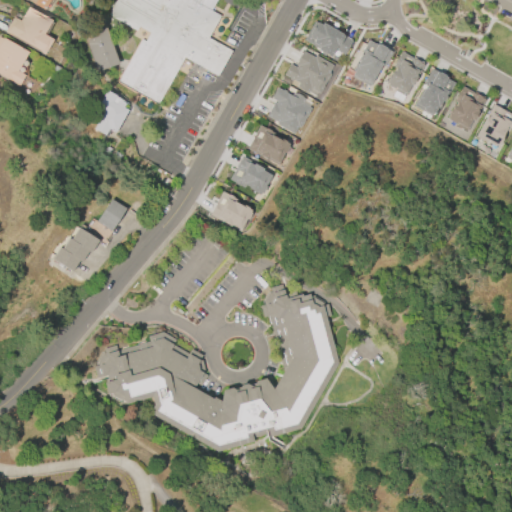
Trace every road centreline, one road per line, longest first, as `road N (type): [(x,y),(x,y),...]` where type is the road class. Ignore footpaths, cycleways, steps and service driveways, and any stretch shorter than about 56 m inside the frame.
road 1 (residential): [(0,406),(25,389),(187,193),(296,0)]
road 2 (residential): [(391,0),(387,14),(413,38),(511,94)]
